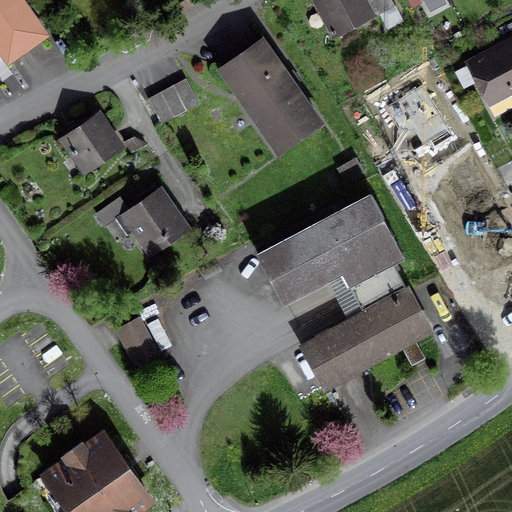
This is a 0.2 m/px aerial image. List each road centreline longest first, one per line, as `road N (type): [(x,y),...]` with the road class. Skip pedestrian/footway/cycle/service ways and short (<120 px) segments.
road 1 (residential): [(37,274),(205,511)]
road 2 (residential): [(0,128),(248,0)]
road 3 (tertiary): [(511,384),(298,511)]
